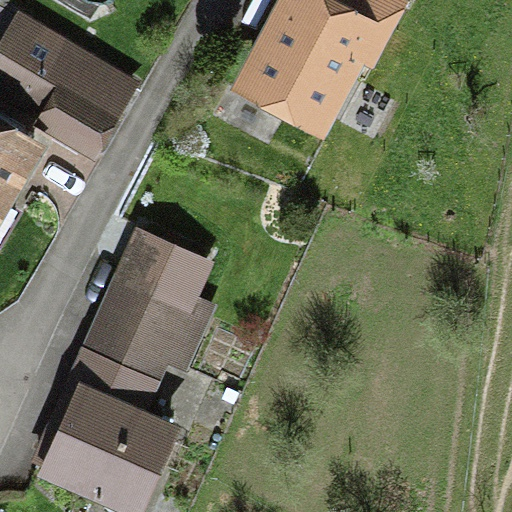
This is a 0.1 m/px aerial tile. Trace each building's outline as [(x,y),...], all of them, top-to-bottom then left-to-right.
[(265,0),(220,90),(320,141),(391,2),(388,0),(265,0)] [(14,17),(0,41),(0,103),(92,158),(134,88),(14,17)] [(0,214),(37,145),(0,125),(0,214)] [(215,309),(116,267),(81,349),(179,391),(215,309)] [(137,511),(173,425),(71,384),(30,484),(98,511),(137,511)]
